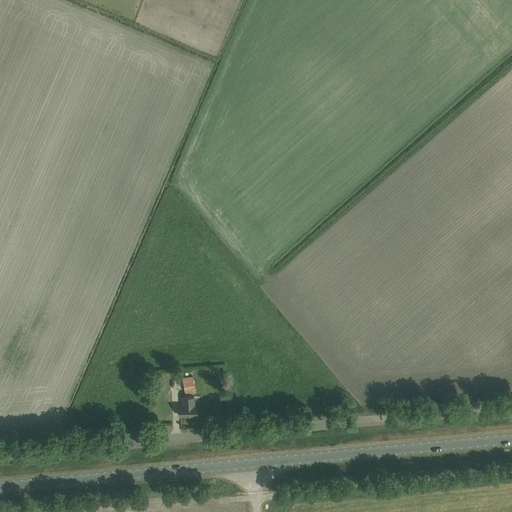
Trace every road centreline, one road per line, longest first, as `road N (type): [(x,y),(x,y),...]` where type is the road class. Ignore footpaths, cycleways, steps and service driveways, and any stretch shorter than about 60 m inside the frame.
road 1 (unclassified): [(0,454),(511,406)]
road 2 (secondary): [(511,439),(0,487)]
road 3 (track): [(256,499),(511,477)]
